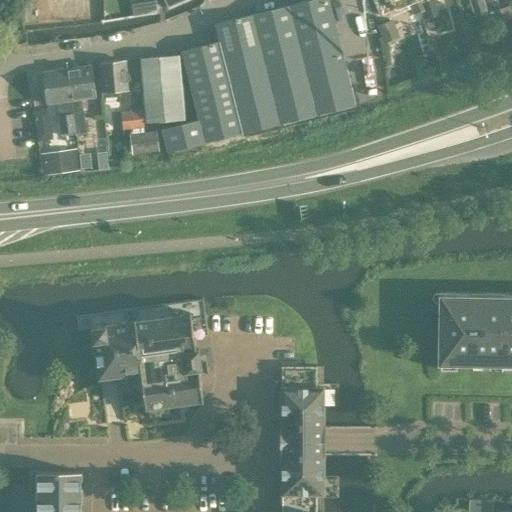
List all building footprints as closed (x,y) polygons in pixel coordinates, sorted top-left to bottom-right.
[(373,0),(380,16),(408,4),(413,15),(423,10),(420,2),(424,0),(373,0)] [(423,10),(413,15),(416,23),(439,15),(435,0),(432,0),(422,3),(424,10),(423,10)] [(487,13),(483,0),(469,0),(474,17),(487,13)] [(511,10),(510,6),(499,10),(503,22),(511,19),(511,18),(511,10)] [(400,38),(392,20),(377,26),(384,44),(400,38)] [(460,23),(467,44),(476,41),(468,20),(460,23)] [(124,62),(98,65),(101,98),(118,97),(118,92),(127,91),(124,62)] [(65,69),(74,131),(75,135),(85,133),(82,113),(80,113),(78,100),(94,98),(90,66),(65,69)] [(60,132),(74,131),(65,69),(42,73),(46,105),(57,103),(59,116),(58,117),(60,132)] [(34,110),(38,142),(53,140),(49,108),(34,110)] [(121,130),(142,128),(141,108),(129,109),(129,113),(120,115),(121,130)] [(77,149),(40,154),(43,175),(54,174),(80,170),(77,149)] [(93,161),(94,170),(108,168),(107,159),(93,161)] [(88,161),(79,162),(80,172),(89,170),(88,161)] [(432,297),(432,298),(432,299),(433,299),(433,300),(434,301),(435,302),(436,302),(437,302),(441,302),(441,345),(440,369),(457,370),(457,363),(487,363),(487,370),(511,370),(511,292),(441,292),(437,292),(436,292),(435,292),(434,293),(433,294),(433,295),(432,295),(432,296),(432,297)] [(140,374),(145,409),(202,401),(198,370),(201,369),(198,349),(195,350),(191,314),(134,322),(91,327),(98,379),(107,378),(140,374)] [(295,366),(281,366),(281,429),(302,429),(323,429),(323,388),(317,388),(317,366),(315,366),(309,366),(306,366),(304,366),(295,366)] [(281,511),(316,511),(317,501),(317,494),(323,494),(323,453),(302,453),(302,443),(302,429),(281,429),(281,445),(281,511)] [(80,511),(81,472),(37,472),(37,511),(80,511)]
